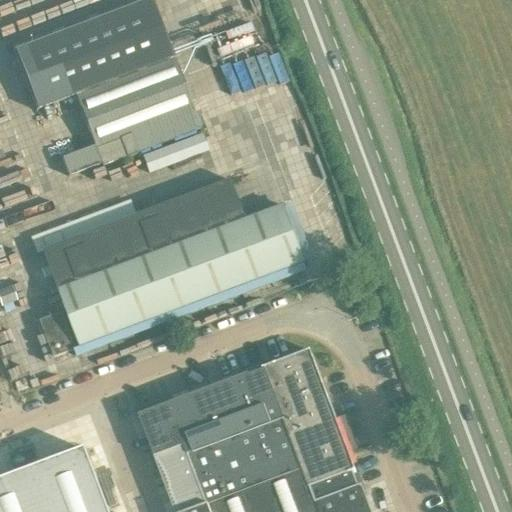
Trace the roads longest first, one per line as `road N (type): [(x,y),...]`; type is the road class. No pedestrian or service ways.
road 1 (primary): [(497,511),(304,0)]
road 2 (unclassified): [(511,471),(333,0)]
road 3 (unclassified): [(0,428),(265,327),(327,328)]
road 4 (unclassified): [(415,511),(360,366),(327,328)]
